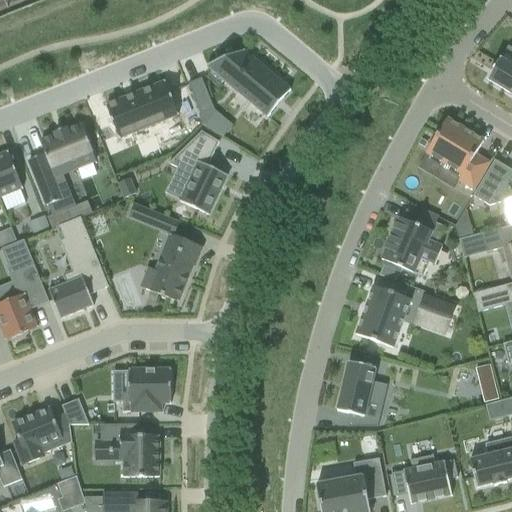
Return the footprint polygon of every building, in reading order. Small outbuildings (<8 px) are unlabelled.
[(244,52),(206,67),(207,68),(267,119),(274,110),(283,100),(290,92),(244,53),(244,52)] [(511,67),(500,60),(487,81),(511,96),(511,67)] [(201,79),(188,85),(200,117),(214,111),(201,79)] [(165,84),(105,107),(118,140),(178,116),(165,84)] [(426,154),(462,176),(458,182),(472,190),(488,165),(474,157),(483,143),(446,121),(426,154)] [(45,155),(28,162),(46,207),(48,206),(52,217),(74,208),(62,176),(95,162),(81,126),(66,132),(65,130),(54,134),(55,137),(40,143),(45,155)] [(201,133),(168,165),(192,176),(179,203),(208,217),(227,177),(207,168),(219,144),(201,133)] [(0,156),(0,199),(22,190),(7,153),(0,156)] [(494,162),(473,198),(489,207),(511,201),(511,173),(510,173),(511,172),(494,162)] [(129,181),(118,185),(124,200),(135,195),(129,181)] [(134,206),(131,215),(137,218),(141,209),(134,206)] [(435,224),(418,217),(414,226),(399,220),(381,262),(383,263),(382,266),(400,274),(402,271),(422,279),(429,263),(434,266),(442,249),(436,247),(444,229),(435,224)] [(108,289),(80,219),(58,227),(64,241),(60,243),(72,273),(63,276),(66,285),(48,292),(59,321),(93,307),(89,296),(108,289)] [(511,226),(481,235),(486,254),(502,250),(510,281),(511,280),(511,226)] [(193,268),(201,249),(170,236),(155,272),(148,269),(140,289),(177,304),(192,268),(193,268)] [(23,241),(1,251),(8,269),(6,270),(18,298),(0,305),(0,328),(6,342),(37,330),(30,311),(48,304),(23,241)] [(511,284),(472,295),(477,314),(511,304),(511,284)] [(373,288),(355,336),(393,350),(410,302),(373,288)] [(449,323),(454,309),(424,298),(419,312),(449,323)] [(511,342),(502,345),(508,368),(511,366),(511,342)] [(348,364),(336,413),(348,415),(345,428),(362,428),(368,404),(380,407),(384,389),(372,386),(376,370),(348,364)] [(128,371),(128,395),(122,396),(122,414),(130,414),(161,414),(161,406),(170,405),(170,370),(128,371)] [(88,427),(78,401),(61,407),(64,415),(69,427),(88,427)] [(70,436),(69,427),(64,415),(53,419),(49,410),(12,425),(19,441),(13,444),(23,467),(44,458),(43,456),(64,447),(61,440),(70,436)] [(123,479),(159,479),(159,438),(143,438),(143,430),(139,430),(139,426),(100,427),(100,443),(111,443),(111,462),(123,462),(123,479)] [(511,480),(511,430),(511,431),(511,435),(511,439),(485,446),(488,457),(469,462),(476,490),(493,485),(493,488),(506,485),(506,482),(511,480)] [(0,481),(3,489),(22,481),(10,452),(0,455),(0,481)] [(457,479),(453,462),(434,466),(432,456),(409,461),(411,470),(391,475),(396,499),(408,496),(410,506),(411,506),(411,505),(450,497),(451,497),(448,481),(457,479)] [(369,511),(367,501),(386,498),(379,460),(353,465),(355,479),(316,486),(320,511),(369,511)] [(76,478),(57,485),(62,501),(72,497),(73,500),(82,497),(76,478)] [(102,511),(165,511),(165,503),(137,503),(137,495),(102,496),(102,499),(102,511)] [(102,511),(102,499),(83,499),(86,511),(102,511)]
